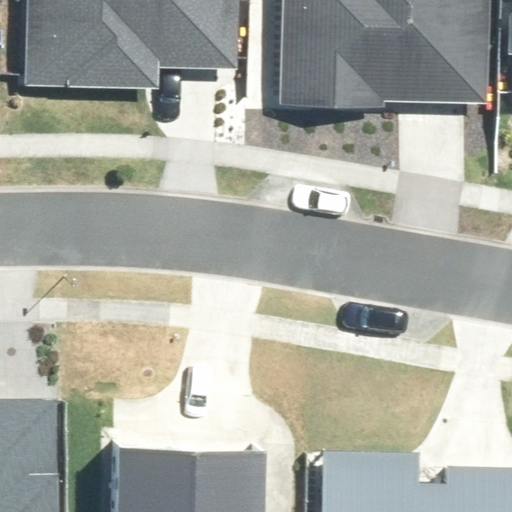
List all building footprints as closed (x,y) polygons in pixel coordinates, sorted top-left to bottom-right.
[(27,0),(25,88),(161,92),(162,66),(236,68),(238,0),(27,0)] [(285,0),(281,108),(393,112),(393,98),(485,102),(489,0),(285,0)] [(0,511),(59,511),(57,398),(0,399),(0,511)] [(270,511),(272,448),(119,445),(117,511),(270,511)] [(417,451),(322,450),(322,511),(511,511),(511,467),(446,467),(445,486),(417,486),(417,451)]
